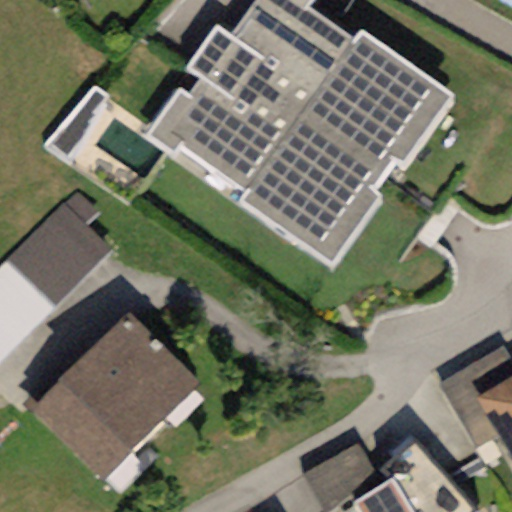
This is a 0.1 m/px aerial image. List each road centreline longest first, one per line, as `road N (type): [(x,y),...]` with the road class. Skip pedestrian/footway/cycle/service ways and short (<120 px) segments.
road 1 (track): [(433,361),(324,365),(231,357),(162,313),(120,299),(81,304),(36,346),(0,401)]
road 2 (residential): [(511,287),(433,361),(210,511)]
